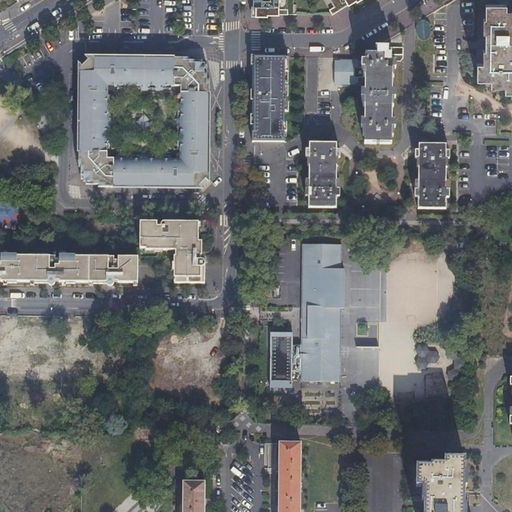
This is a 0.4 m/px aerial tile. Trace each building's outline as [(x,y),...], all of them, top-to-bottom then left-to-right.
[(253,0),(253,14),(288,15),(288,0),(329,0),(334,7),(338,12),(356,0),(253,0)] [(511,11),(504,12),(504,7),(504,6),(504,2),(485,1),(484,15),(484,22),(484,30),(484,47),(484,61),(482,61),(476,61),(476,76),(490,77),(504,76),(504,82),(503,87),(511,87),(511,11)] [(333,15),(338,12),(334,7),(329,10),(333,15)] [(418,35),(420,38),(422,38),(424,39),(427,38),(430,35),(432,30),(431,25),(429,21),(426,18),(422,19),(420,20),(418,23),(416,28),(417,31),(418,35)] [(365,54),(365,70),(365,80),(365,90),(361,90),(361,98),(365,98),(365,120),(361,120),(361,127),(365,127),(365,132),(364,143),(392,144),(392,128),(395,128),(395,120),(392,120),(392,98),(396,98),(396,91),(392,91),(392,73),(392,69),(396,69),(396,60),(391,60),(391,54),(403,54),(403,47),(403,46),(392,46),(384,46),(377,46),(377,47),(377,54),(365,54)] [(253,57),(252,142),(281,143),(281,124),(285,124),(285,103),(287,103),(287,96),(285,96),(285,58),(253,57)] [(208,95),(210,95),(211,80),(207,79),(207,72),(206,68),(203,68),(203,65),(196,62),(190,61),(190,59),(174,58),(174,61),(88,59),(90,62),(84,66),(82,64),(81,153),(79,153),(79,168),(81,168),(82,176),(83,178),(84,180),(86,181),(86,183),(88,185),(91,186),(96,186),(96,188),(111,188),(111,186),(196,187),(207,176),(208,95)] [(365,80),(365,70),(357,69),(357,61),(334,61),(333,85),(353,85),(354,85),(355,84),(356,84),(357,83),(357,81),(357,79),(365,80)] [(308,196),(308,208),(336,208),(336,197),(339,197),(340,180),(336,180),(336,158),(340,158),(340,150),(337,150),(337,143),(310,143),(309,150),(306,150),(306,157),(309,157),(309,180),(305,180),(305,196),(308,196)] [(418,197),(418,209),(445,209),(445,197),(449,197),(449,181),(445,181),(446,158),(450,158),(450,151),(446,151),(446,144),(418,144),(418,150),(415,150),(415,158),(418,158),(418,181),(414,181),(415,197),(418,197)] [(205,285),(206,264),(205,262),(204,261),(203,261),(202,261),(202,257),(203,257),(203,242),(199,242),(199,228),(198,228),(198,223),(170,223),(169,223),(168,223),(168,224),(167,224),(167,225),(167,226),(167,227),(163,227),(163,224),(141,224),(141,249),(147,249),(147,251),(155,251),(155,250),(163,250),(163,251),(176,252),(176,257),(175,257),(175,264),(176,264),(176,268),(175,268),(175,284),(205,285)] [(301,345),(292,345),(292,334),(290,334),(288,337),(274,336),(272,334),(270,334),(269,388),(272,388),(274,382),(288,382),(290,388),(292,388),(292,372),(302,372),(301,380),(300,380),(300,382),(340,382),(340,380),(339,380),(339,354),(340,354),(340,323),(339,323),(339,308),(344,309),(344,307),(342,307),(343,271),(344,271),(344,270),(340,269),(340,247),(341,247),(341,245),(302,245),(302,247),(303,247),(303,267),(302,267),(302,274),(303,274),(303,282),(302,282),(302,304),(303,304),(303,306),(301,306),(301,308),(308,308),(308,338),(307,338),(305,338),(302,338),(302,345),(301,345)] [(0,281),(1,281),(1,282),(48,283),(49,284),(49,285),(55,285),(55,284),(56,284),(56,283),(56,282),(60,282),(60,283),(107,283),(107,284),(108,285),(108,286),(114,286),(114,285),(114,284),(115,284),(115,283),(118,283),(118,284),(139,284),(139,258),(119,258),(119,261),(115,261),(115,257),(60,257),(60,260),(56,260),(56,257),(1,256),(1,259),(0,259),(0,281)] [(420,348),(414,366),(424,369),(427,361),(436,364),(439,354),(420,348)] [(103,352),(0,351),(0,378),(13,378),(13,388),(25,388),(25,380),(103,380),(103,352)] [(299,511),(301,444),(280,444),(279,469),(278,469),(278,475),(279,475),(279,507),(277,507),(277,511),(299,511)] [(424,487),(423,511),(463,511),(464,459),(444,459),(444,467),(416,466),(416,487),(424,487)] [(184,482),(183,511),(204,511),(205,482),(184,482)]
